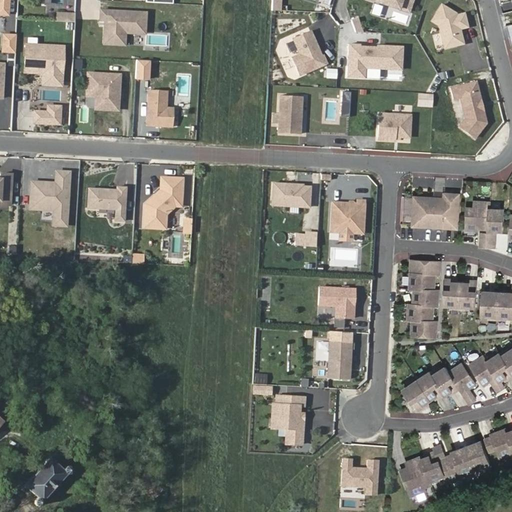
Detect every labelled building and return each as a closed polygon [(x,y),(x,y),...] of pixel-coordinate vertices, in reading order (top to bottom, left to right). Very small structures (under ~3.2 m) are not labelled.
[(281,0),(272,0),(272,8),(281,9),(281,0)] [(379,0),(411,10),(414,0),(379,0)] [(470,26),(466,12),(459,14),(458,12),(444,3),(434,20),(441,24),(443,32),(447,47),(466,42),(463,33),(461,31),(460,28),(470,26)] [(144,31),(145,10),(100,8),(100,17),(107,18),(107,25),(104,24),(104,42),(124,43),(125,30),(144,31)] [(75,20),(75,13),(58,12),(57,19),(75,20)] [(321,55),(320,51),(322,50),(313,29),(295,37),(302,52),(294,56),(301,73),(329,62),(325,54),(324,54),(321,55)] [(447,47),(443,32),(435,34),(439,49),(447,47)] [(16,34),(4,33),(3,50),(15,51),(16,34)] [(286,39),(289,50),(296,48),(293,37),(286,39)] [(64,44),(26,42),(25,62),(44,63),(43,71),(43,82),(61,83),(64,44)] [(403,79),(406,46),(349,42),(347,76),(403,79)] [(136,78),(151,79),(152,59),(138,58),(136,78)] [(43,71),(44,63),(25,62),(25,70),(43,71)] [(96,94),(99,94),(99,99),(99,100),(99,99),(98,107),(118,108),(118,96),(116,92),(116,83),(119,83),(120,73),(88,72),(87,94),(96,94)] [(478,81),(453,87),(455,98),(462,97),(467,117),(461,125),(476,137),(488,122),(478,81)] [(147,88),(147,125),(175,126),(175,106),(169,106),(169,89),(147,88)] [(343,90),(342,114),(351,114),(351,90),(343,90)] [(434,94),(424,93),(424,103),(433,103),(434,94)] [(302,95),(280,94),(279,131),(300,132),(302,95)] [(60,104),(48,104),(48,110),(35,109),(34,120),(59,122),(60,104)] [(412,114),(381,112),(380,138),(397,139),(397,135),(406,135),(411,130),(412,114)] [(55,180),(31,178),(29,208),(53,210),(52,225),(69,226),(73,169),(56,168),(55,180)] [(0,202),(9,203),(11,173),(0,172),(0,202)] [(144,198),(143,228),(169,228),(170,206),(184,206),(185,175),(159,175),(158,198),(144,198)] [(273,180),(271,204),(312,207),(313,183),(273,180)] [(127,222),(128,187),(88,186),(88,208),(115,209),(115,221),(127,222)] [(437,197),(437,196),(417,194),(415,224),(460,226),(462,192),(447,192),(447,196),(447,206),(446,206),(446,211),(436,210),(437,197)] [(404,221),(412,221),(414,195),(405,195),(404,221)] [(447,196),(437,196),(437,197),(436,210),(446,211),(446,206),(447,206),(447,196)] [(367,200),(332,197),(330,232),(365,234),(367,200)] [(470,206),(468,229),(480,229),(480,228),(491,228),(491,229),(505,230),(506,208),(493,207),(493,201),(477,200),(476,206),(470,206)] [(318,232),(296,230),(295,244),(317,245),(318,232)] [(491,232),(483,232),(483,245),(490,245),(490,246),(498,247),(498,233),(491,233),(491,232)] [(442,274),(443,260),(413,258),(411,288),(416,288),(415,305),(411,305),(410,319),(414,319),(414,335),(438,336),(439,320),(434,320),(435,305),(440,305),(441,289),(437,289),(437,274),(442,274)] [(456,279),(448,278),(446,304),(453,305),(453,307),(471,308),(471,306),(477,306),(479,280),(471,279),(471,281),(456,281),(456,279)] [(354,317),(356,287),(320,285),(319,303),(337,304),(336,316),(354,317)] [(511,291),(486,290),(484,315),(491,315),(491,318),(509,319),(509,317),(511,316),(511,291)] [(359,310),(359,329),(369,329),(370,311),(359,310)] [(359,332),(357,368),(364,368),(366,332),(359,332)] [(350,378),(352,341),(331,340),(329,377),(350,378)] [(511,349),(511,350),(509,348),(503,352),(502,351),(489,360),(486,355),(472,364),(486,385),(493,380),(500,391),(507,387),(502,380),(509,376),(510,379),(511,377),(511,349)] [(471,388),(478,384),(464,362),(451,371),(448,366),(442,369),(441,367),(433,372),(432,371),(427,374),(426,373),(410,382),(412,385),(406,388),(420,410),(427,406),(426,404),(439,395),(440,397),(446,393),(448,394),(454,390),(455,392),(462,388),(472,403),(478,399),(471,388)] [(299,412),(299,405),(304,405),(304,396),(280,395),(280,403),(281,403),(281,416),(272,416),(271,427),(286,428),(286,443),(302,443),(303,423),(298,423),(299,419),(299,412)] [(281,416),(281,403),(280,403),(273,403),(272,416),(281,416)] [(493,437),(487,439),(491,451),(498,449),(502,458),(511,453),(511,430),(509,432),(508,428),(492,434),(493,437)] [(402,469),(412,495),(426,490),(425,487),(432,484),(431,483),(440,479),(440,478),(447,475),(450,483),(472,474),(471,472),(483,467),(485,470),(493,467),(483,440),(453,451),(454,454),(448,457),(443,444),(435,447),(436,451),(430,453),(431,455),(424,458),(423,456),(408,462),(410,467),(402,469)] [(42,504),(42,501),(66,473),(69,474),(71,472),(71,471),(71,469),(70,467),(67,465),(63,470),(49,458),(25,486),(38,497),(35,501),(35,504),(38,507),(40,506),(42,504)] [(377,494),(377,489),(379,459),(369,459),(368,468),(363,467),(363,470),(352,469),(353,458),(344,458),(343,485),(367,486),(367,493),(377,494)] [(142,489),(153,498),(161,489),(150,479),(142,489)]
